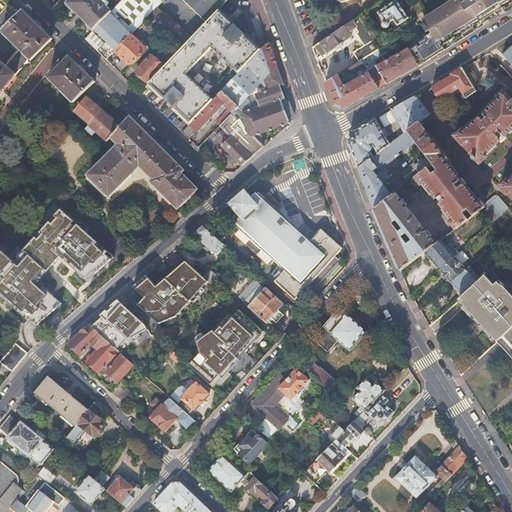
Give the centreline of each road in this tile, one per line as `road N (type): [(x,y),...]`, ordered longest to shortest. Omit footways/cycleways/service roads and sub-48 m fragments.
road 1 (residential): [(368,251),(176,466)]
road 2 (residential): [(227,191),(32,0)]
road 3 (residential): [(227,191),(47,350)]
road 4 (residential): [(511,26),(323,135)]
road 5 (unclassified): [(320,511),(440,383)]
road 6 (residential): [(176,466),(47,350)]
road 7 (primary): [(440,383),(368,251)]
road 8 (primary): [(323,135),(276,0)]
road 9 (primary): [(511,495),(440,383)]
road 10 (primary): [(368,251),(323,135)]
